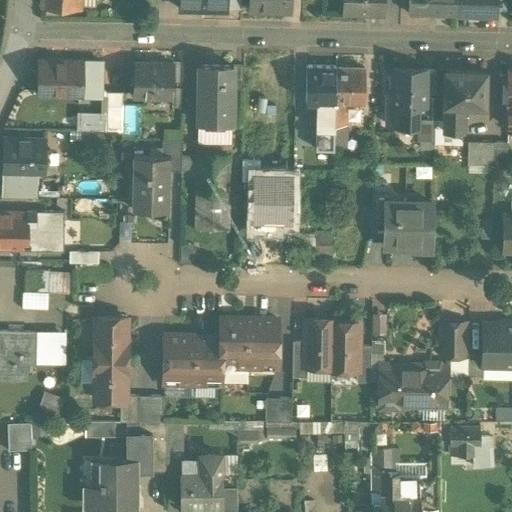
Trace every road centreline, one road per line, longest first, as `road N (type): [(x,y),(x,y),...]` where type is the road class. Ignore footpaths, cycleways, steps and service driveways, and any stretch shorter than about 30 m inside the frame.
road 1 (residential): [(17,31),(511,44)]
road 2 (residential): [(511,286),(132,279)]
